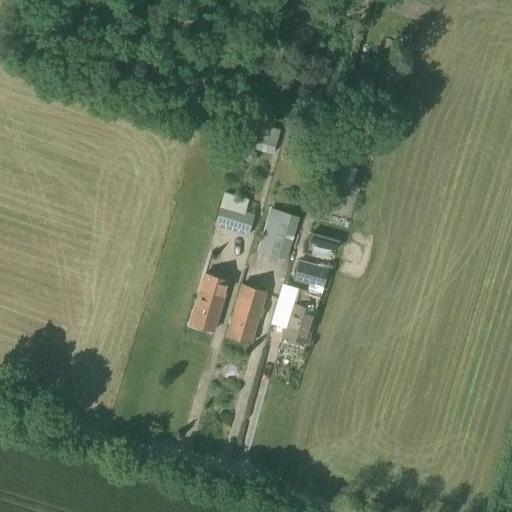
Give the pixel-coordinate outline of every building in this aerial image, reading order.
[(277,69),(285,42),(271,38),(264,65),(277,69)] [(363,117),(373,79),(354,73),(343,111),(363,117)] [(276,155),(283,132),(241,120),(234,143),(276,155)] [(345,184),(350,163),(334,159),(328,179),(345,184)] [(220,204),(213,226),(246,237),(253,214),(244,212),(248,200),(224,192),(220,204)] [(297,221),(268,212),(257,251),(286,259),(297,221)] [(323,288),(328,269),(298,261),(293,280),(323,288)] [(212,331),(227,280),(205,274),(190,324),(212,331)] [(248,342),(264,292),(243,285),(226,336),(248,342)] [(312,310),(317,295),(298,289),(293,304),(292,304),(283,335),(307,342),(316,311),(312,310)]
